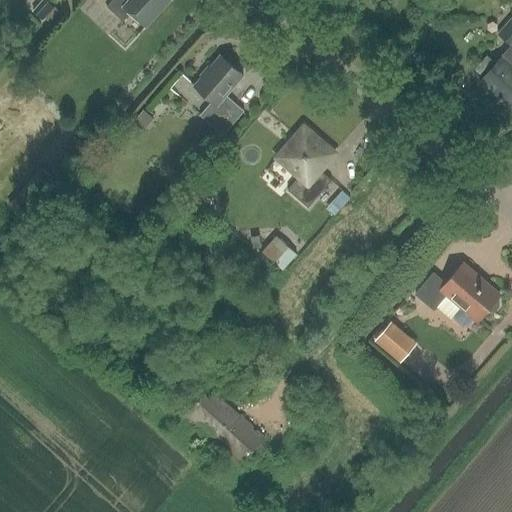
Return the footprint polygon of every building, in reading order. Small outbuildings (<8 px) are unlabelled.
[(44,21),(55,8),(45,0),(43,0),(33,12),(44,21)] [(143,28),(167,0),(112,0),(107,7),(123,21),(129,15),(143,28)] [(504,55),(482,80),(511,105),(511,28),(502,39),(511,47),(504,55)] [(244,111),(226,95),(243,75),(221,56),(194,86),(212,102),(200,115),(223,135),(244,111)] [(334,154),(304,128),(278,158),(300,177),(288,190),(308,208),(332,181),(320,170),(334,154)] [(9,208),(22,219),(54,180),(41,169),(9,208)] [(283,270),(296,255),(276,237),(262,252),(283,270)] [(500,295),(462,263),(446,283),(433,272),(415,294),(434,309),(446,295),(460,307),(453,315),(453,320),(462,327),(466,327),(474,318),(477,321),(487,310),(488,311),(494,311),(496,311),(499,307),(499,303),(499,300),(497,299),(500,295)] [(419,345),(394,323),(377,342),(402,364),(419,345)] [(241,467),(264,441),(214,397),(210,402),(205,397),(186,418),(241,467)]
